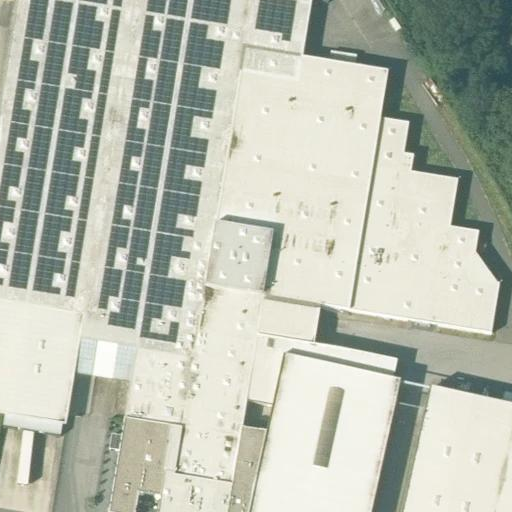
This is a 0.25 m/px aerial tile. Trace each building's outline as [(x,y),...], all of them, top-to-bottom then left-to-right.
[(308,0),(17,0),(0,109),(0,299),(81,313),(137,322),(256,341),(263,299),(301,65),(308,0)] [(380,79),(301,65),(263,299),(319,308),(490,336),(491,293),(463,289),(471,240),(443,235),(451,186),(404,179),(406,161),(396,160),(401,129),(372,124),(380,79)] [(81,313),(0,299),(0,416),(65,426),(77,337),(81,313)] [(319,308),(263,299),(256,341),(246,404),(272,408),(283,358),(392,382),(396,364),(343,353),(305,346),(311,314),(318,316),(319,308)] [(137,322),(81,313),(77,337),(133,346),(137,322)] [(256,341),(137,322),(133,346),(121,419),(169,427),(161,476),(232,488),(246,404),(256,341)] [(392,382),(283,358),(272,408),(249,511),(371,511),(400,384),(392,382)] [(511,511),(511,424),(419,405),(396,511),(511,511)] [(169,427),(121,419),(105,511),(132,511),(134,501),(139,502),(138,506),(151,509),(152,503),(157,504),(161,476),(169,427)] [(55,458),(41,456),(37,485),(50,487),(55,458)] [(228,511),(232,488),(161,476),(157,504),(155,511),(228,511)]
